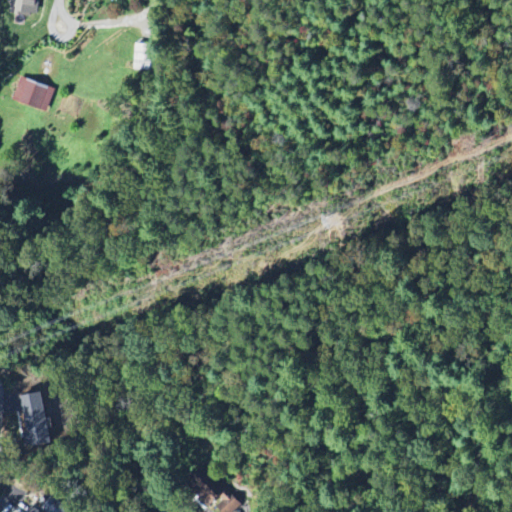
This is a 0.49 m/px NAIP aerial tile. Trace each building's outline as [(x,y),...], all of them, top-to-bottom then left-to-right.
[(37,17),(39,2),(28,0),(5,0),(6,2),(13,3),(11,14),(15,15),(14,23),(25,24),(27,16),(37,17)] [(153,72),(154,46),(136,45),(135,71),(153,72)] [(56,90),(21,79),(14,102),(48,113),(56,90)] [(26,398),(24,446),(49,447),(51,399),(26,398)] [(73,511),(75,510),(50,497),(41,511),(32,507),(29,511),(73,511)]
